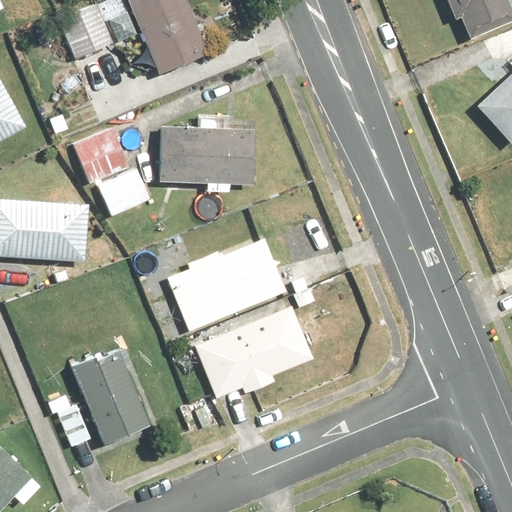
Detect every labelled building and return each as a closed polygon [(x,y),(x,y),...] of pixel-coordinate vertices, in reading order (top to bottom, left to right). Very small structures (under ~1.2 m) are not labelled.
[(192,0),(126,0),(155,75),(213,53),(192,0)] [(511,10),(507,0),(453,0),(469,37),(511,18),(511,10)] [(94,1),(57,17),(74,56),(111,41),(94,1)] [(0,78),(0,137),(24,127),(2,78),(0,78)] [(511,146),(511,83),(481,110),(511,146)] [(76,141),(92,178),(129,162),(114,125),(76,141)] [(161,133),(159,182),(251,184),(252,135),(161,133)] [(139,167),(100,184),(114,215),(153,198),(139,167)] [(0,201),(0,258),(80,265),(85,209),(0,201)] [(257,236),(164,275),(187,330),(280,291),(257,236)] [(312,369),(287,302),(192,337),(216,404),(312,369)] [(147,422),(115,354),(55,383),(87,451),(147,422)] [(0,446),(0,511),(33,476),(0,446)]
